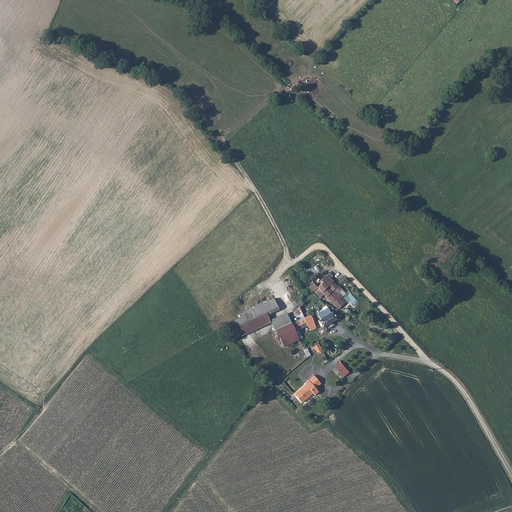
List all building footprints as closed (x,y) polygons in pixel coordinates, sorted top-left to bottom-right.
[(323,295),(338,309),(344,302),(339,298),(342,296),(337,292),(341,287),(326,275),(321,281),(322,282),(318,286),(313,282),(308,288),(320,299),(323,295)] [(229,323),(235,335),(269,320),(266,314),(278,308),(274,300),(251,310),(252,313),(229,323)] [(320,320),(324,327),(336,317),(332,311),(331,312),(327,308),(319,314),(322,318),(320,320)] [(276,330),(278,330),(284,346),(301,338),(297,331),(292,323),(288,313),(271,320),(276,330)] [(293,322),(288,313),(292,323),(297,331),(297,330),(293,322)] [(293,322),(297,330),(300,329),(309,325),(311,329),(316,327),(311,315),(293,322)] [(322,355),(325,352),(317,344),(314,347),(316,350),(322,355)] [(358,348),(345,360),(353,370),(367,357),(358,348)] [(338,368),(346,377),(353,370),(345,360),(338,368)] [(300,394),(308,401),(315,395),(316,398),(320,394),(310,383),(306,386),(307,387),(300,394)] [(296,397),(304,406),(308,401),(300,394),(296,397)]
